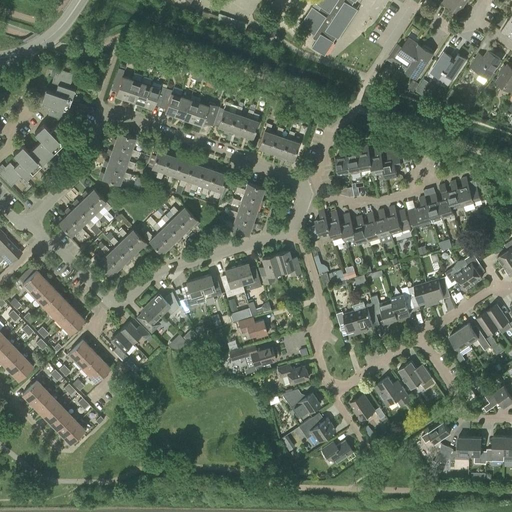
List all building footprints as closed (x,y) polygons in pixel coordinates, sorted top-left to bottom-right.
[(318,0),(317,3),(321,6),(318,10),(312,6),(300,24),(314,34),(312,37),(313,38),(316,40),(312,46),(325,55),(334,41),(336,37),(339,38),(358,9),(352,5),(355,1),(356,2),(356,0),(318,0)] [(458,13),(465,3),(461,0),(443,0),(442,2),(458,13)] [(244,31),(247,23),(218,13),(217,16),(202,10),(200,16),(244,31)] [(275,24),(278,20),(270,14),(267,18),(275,24)] [(511,20),(509,18),(501,30),(511,37),(511,20)] [(387,58),(417,78),(434,53),(408,37),(402,46),(397,43),(387,58)] [(443,72),(453,79),(466,59),(458,53),(454,59),(444,51),(431,72),(439,77),(443,72)] [(471,65),(488,77),(500,59),(488,51),(484,57),(479,54),(471,65)] [(505,84),(511,88),(511,66),(507,63),(496,81),(503,86),(505,84)] [(55,92),(45,89),(41,100),(51,104),(48,112),(65,118),(74,89),(69,87),(74,73),(52,66),(51,71),(55,72),(52,82),(57,84),(55,92)] [(116,91),(115,94),(125,98),(131,79),(122,76),(124,70),(118,67),(111,89),(116,91)] [(131,79),(125,98),(134,101),(140,82),(141,77),(134,74),(132,79),(131,79)] [(424,78),(416,89),(423,95),(426,90),(426,89),(425,86),(429,81),(424,78)] [(412,79),(407,88),(413,91),(418,83),(412,79)] [(143,104),(150,85),(140,82),(134,101),(143,104)] [(153,107),(154,104),(160,106),(166,88),(160,86),(161,85),(153,82),(152,86),(150,85),(143,104),(153,107)] [(165,108),(164,111),(174,114),(180,96),(182,89),(173,86),(172,90),(166,88),(160,106),(165,108)] [(191,94),(189,99),(183,117),(192,121),(199,102),(200,98),(191,94)] [(180,96),(174,114),(183,117),(189,99),(180,96)] [(228,133),(229,130),(235,112),(228,110),(231,103),(226,101),(217,125),(224,128),(223,131),(228,133)] [(209,103),(208,105),(199,102),(192,121),(202,124),(203,121),(208,123),(209,123),(211,115),(215,117),(219,106),(215,104),(215,105),(209,103)] [(77,111),(82,112),(85,105),(79,103),(77,111)] [(239,137),(241,133),(246,116),(239,114),(242,107),(237,105),(235,112),(229,130),(236,132),(234,135),(239,137)] [(248,109),(246,116),(241,133),(247,136),(246,139),(251,141),(258,120),(251,118),(253,111),(248,109)] [(328,119),(323,118),(319,116),(318,121),(329,125),(331,120),(328,119)] [(269,154),(270,151),(275,134),(269,131),(271,124),(267,122),(258,147),(265,149),(264,153),(269,154)] [(14,166),(9,162),(2,169),(0,166),(0,174),(11,186),(21,175),(26,180),(69,137),(57,124),(50,131),(43,123),(34,132),(41,139),(29,152),(22,144),(13,153),(20,160),(14,166)] [(280,158),(281,155),(287,138),(280,135),(283,128),(278,126),(275,134),(270,151),(276,153),(275,157),(280,158)] [(289,130),(287,138),(281,155),(288,157),(287,161),(291,162),(298,142),(292,139),(294,132),(289,130)] [(110,142),(114,143),(131,149),(133,142),(141,145),(142,140),(118,131),(116,138),(112,137),(110,142)] [(372,169),(370,157),(367,142),(362,143),(364,152),(358,153),(361,171),(372,169)] [(138,151),(131,149),(114,143),(112,150),(108,148),(106,153),(110,155),(127,160),(129,153),(137,156),(138,151)] [(361,171),(358,153),(356,144),(351,145),(352,154),(347,155),(346,155),(350,173),(361,171)] [(161,178),(163,171),(169,154),(162,151),(163,148),(158,146),(154,159),(150,158),(147,165),(158,169),(156,176),(161,178)] [(376,156),(370,157),(372,169),(373,175),(384,172),(385,172),(382,160),(383,160),(382,156),(380,146),(374,147),(376,156)] [(350,173),(346,155),(347,155),(345,147),(340,148),(341,156),(335,157),(338,175),(350,173)] [(385,172),(384,172),(385,172),(386,178),(397,176),(393,156),(399,155),(398,148),(387,151),(388,155),(382,156),(383,160),(382,160),(385,172)] [(170,150),(169,154),(163,171),(170,173),(167,180),(172,182),(175,175),(180,158),(173,155),(175,152),(170,150)] [(62,157),(66,161),(71,156),(67,152),(62,157)] [(183,186),(186,179),(191,162),(185,159),(186,156),(181,154),(180,158),(175,175),(181,177),(179,184),(183,186)] [(135,162),(127,160),(110,155),(108,161),(104,160),(103,165),(106,166),(123,171),(126,165),(133,167),(135,162)] [(195,190),(197,182),(203,165),(196,163),(197,160),(193,158),(191,162),(186,179),(192,181),(190,188),(195,190)] [(203,165),(197,182),(204,185),(201,192),(206,194),(209,186),(214,169),(208,167),(209,164),(204,162),(203,165)] [(131,174),(123,171),(106,166),(104,172),(100,171),(99,176),(119,183),(122,176),(129,179),(131,174)] [(215,166),(214,169),(209,186),(215,189),(213,196),(217,198),(226,173),(219,171),(220,167),(215,166)] [(46,173),(40,178),(44,182),(50,177),(46,173)] [(476,184),(469,186),(466,176),(461,178),(464,186),(458,188),(463,205),(474,202),(474,201),(481,199),(476,184)] [(453,190),(447,191),(446,189),(447,191),(447,192),(452,209),(463,205),(458,188),(455,180),(450,181),(453,190)] [(231,190),(235,191),(243,194),(260,199),(262,193),(266,194),(267,189),(247,182),(244,189),(233,185),(231,190)] [(447,191),(446,189),(445,183),(439,185),(444,199),(438,200),(438,201),(443,218),(454,214),(452,209),(447,192),(447,191)] [(224,187),(220,199),(231,203),(239,205),(256,210),(258,204),(262,205),(263,200),(260,199),(243,194),(240,200),(233,198),(232,197),(228,199),(223,198),(222,196),(224,193),(225,193),(226,188),(224,187)] [(82,194),(84,197),(97,209),(102,204),(107,210),(111,206),(93,188),(88,193),(85,191),(82,194)] [(433,202),(427,204),(432,221),(443,218),(438,201),(438,200),(435,192),(430,194),(433,202)] [(427,204),(425,195),(419,197),(422,205),(408,210),(413,227),(432,221),(427,204)] [(73,202),(76,205),(88,218),(93,213),(99,218),(102,215),(97,209),(84,197),(79,202),(77,199),(73,202)] [(94,223),(88,218),(76,205),(71,210),(68,207),(64,211),(67,213),(80,226),(85,221),(90,227),(94,223)] [(169,209),(175,215),(188,227),(193,223),(195,225),(199,222),(184,206),(178,211),(173,205),(169,209)] [(227,214),(235,216),(252,222),(254,215),(258,216),(259,212),(256,210),(239,205),(236,212),(229,209),(227,214)] [(392,215),(386,216),(386,217),(391,234),(410,228),(405,208),(396,211),(394,205),(389,206),(392,215)] [(331,233),(328,222),(324,208),(318,209),(321,218),(315,220),(320,237),(331,233)] [(382,243),(393,239),(391,234),(386,217),(386,216),(384,208),(378,210),(381,218),(375,220),(380,237),(382,243)] [(331,233),(333,239),(344,236),(340,224),(341,224),(336,210),(331,212),(334,220),(328,222),(331,233)] [(364,223),(369,240),(380,237),(375,220),(373,211),(367,213),(370,222),(364,223)] [(344,236),(346,242),(356,238),(357,238),(353,227),(354,226),(349,212),(344,214),(346,223),(341,224),(340,224),(344,236)] [(80,226),(67,213),(62,218),(59,216),(56,219),(71,235),(76,230),(81,235),(85,232),(80,226)] [(190,230),(188,227),(175,215),(170,219),(164,214),(161,217),(166,223),(179,236),(184,231),(187,234),(190,230)] [(357,238),(356,238),(358,244),(369,240),(364,223),(362,215),(356,216),(359,225),(354,227),(354,226),(353,227),(357,238)] [(256,223),(252,222),(235,216),(233,223),(225,220),(225,221),(222,220),(220,224),(224,225),(248,234),(250,227),(254,228),(256,223)] [(152,226),(157,231),(170,244),(175,239),(178,242),(182,238),(179,236),(166,223),(161,228),(156,222),(152,226)] [(118,231),(123,237),(136,250),(141,245),(144,248),(147,244),(132,228),(127,233),(122,228),(118,231)] [(173,247),(170,244),(157,231),(153,236),(147,230),(143,234),(161,253),(167,248),(169,250),(173,247)] [(0,253),(12,242),(2,232),(0,234),(0,253)] [(109,240),(115,245),(128,258),(133,253),(135,256),(139,252),(136,250),(123,237),(118,242),(113,236),(109,240)] [(440,240),(441,247),(449,246),(448,239),(440,240)] [(504,266),(511,259),(511,239),(505,244),(508,249),(497,256),(504,266)] [(12,242),(0,253),(0,261),(4,258),(9,264),(21,253),(12,242)] [(338,253),(346,251),(343,243),(336,245),(338,253)] [(130,261),(128,258),(115,245),(110,250),(104,245),(101,248),(106,254),(119,266),(124,262),(127,264),(130,261)] [(291,260),(288,250),(275,254),(280,271),(289,269),(291,275),(301,272),(297,258),(291,260)] [(122,269),(119,266),(106,254),(101,259),(96,253),(92,257),(110,275),(115,270),(118,273),(122,269)] [(464,259),(458,261),(463,268),(473,283),(482,277),(475,266),(480,263),(473,253),(464,259)] [(275,254),(262,258),(264,265),(259,267),(264,283),(273,280),(271,274),(280,271),(275,254)] [(473,283),(463,268),(458,261),(453,266),(445,272),(447,274),(443,277),(446,285),(447,288),(453,284),(452,282),(457,278),(464,289),(473,283)] [(236,266),(241,283),(247,281),(249,289),(255,288),(261,286),(257,274),(252,276),(247,262),(236,266)] [(244,291),(241,283),(236,266),(224,269),(229,283),(223,285),(227,296),(233,295),(244,291)] [(22,283),(29,290),(43,276),(36,269),(22,283)] [(328,274),(331,283),(345,279),(343,274),(342,269),(328,274)] [(331,283),(328,274),(327,271),(320,273),(324,285),(331,283)] [(210,274),(198,277),(203,294),(204,298),(221,293),(219,286),(214,287),(210,274)] [(35,297),(50,283),(43,276),(29,290),(35,297)] [(203,294),(198,277),(186,281),(190,296),(179,300),(185,311),(188,310),(187,305),(196,302),(197,303),(205,300),(204,298),(203,294)] [(446,285),(443,277),(426,282),(433,303),(439,301),(438,297),(444,296),(441,287),(446,285)] [(433,303),(426,282),(408,287),(412,301),(418,299),(419,303),(425,301),(426,305),(433,303)] [(42,304),(57,290),(50,283),(35,297),(42,304)] [(410,314),(406,302),(412,301),(408,287),(407,285),(401,287),(403,293),(391,297),(397,318),(410,314)] [(49,311),(63,297),(57,290),(42,304),(49,311)] [(155,298),(154,296),(149,301),(161,314),(166,309),(171,314),(179,306),(171,291),(164,298),(159,294),(155,298)] [(11,294),(6,299),(13,305),(18,301),(11,294)] [(381,308),(385,322),(397,318),(391,297),(391,300),(380,303),(378,295),(371,297),(373,302),(375,310),(381,308)] [(63,297),(49,311),(56,319),(70,305),(63,297)] [(230,314),(238,311),(234,298),(226,301),(230,314)] [(16,309),(21,304),(18,301),(13,305),(16,309)] [(155,319),(161,314),(149,301),(144,306),(145,308),(141,312),(144,315),(139,320),(151,332),(157,327),(157,320),(155,319)] [(257,313),(253,301),(247,303),(251,315),(257,313)] [(373,324),(370,315),(376,313),(375,310),(373,302),(366,304),(367,306),(365,307),(363,301),(354,304),(355,310),(362,331),(368,329),(367,325),(373,324)] [(497,303),(487,310),(498,327),(508,320),(497,303)] [(63,326),(77,312),(70,305),(56,319),(63,326)] [(13,309),(8,314),(11,318),(16,313),(13,309)] [(354,329),(355,333),(362,331),(355,310),(343,314),(342,310),(336,312),(341,328),(347,326),(348,331),(354,329)] [(489,333),(498,327),(487,310),(477,317),(489,333)] [(28,312),(23,316),(26,320),(31,315),(28,312)] [(84,319),(77,312),(63,326),(70,333),(84,319)] [(15,321),(19,316),(16,313),(11,318),(15,321)] [(211,316),(214,326),(221,324),(217,314),(211,316)] [(32,326),(37,321),(31,315),(26,320),(32,326)] [(238,321),(241,332),(248,330),(249,336),(255,334),(256,336),(267,333),(263,319),(250,323),(249,317),(238,321)] [(129,321),(120,330),(132,343),(141,334),(129,321)] [(459,329),(469,344),(479,338),(483,344),(488,341),(486,338),(478,326),(474,329),(469,322),(459,329)] [(27,324),(22,329),(25,332),(30,327),(27,324)] [(42,326),(37,330),(40,334),(45,329),(42,326)] [(28,335),(33,331),(30,327),(25,332),(28,335)] [(44,338),(49,333),(45,329),(40,334),(44,338)] [(465,359),(460,351),(469,344),(459,329),(449,336),(454,343),(450,345),(461,362),(465,359)] [(123,352),(132,343),(120,330),(110,339),(123,352)] [(491,335),(486,338),(488,341),(497,354),(504,349),(500,343),(497,344),(491,335)] [(0,356),(12,344),(5,337),(0,342),(0,356)] [(40,338),(36,343),(39,346),(44,341),(40,338)] [(68,352),(75,359),(89,346),(82,339),(68,352)] [(42,349),(47,345),(44,341),(39,346),(42,349)] [(53,347),(56,351),(61,346),(58,342),(53,347)] [(12,344),(0,356),(0,359),(5,366),(19,352),(12,344)] [(255,350),(254,344),(229,352),(232,359),(251,353),(255,366),(256,371),(256,372),(271,367),(269,362),(275,360),(271,345),(255,350)] [(81,366),(96,353),(89,346),(75,359),(81,366)] [(19,352),(5,366),(12,372),(26,358),(19,352)] [(88,373),(103,360),(96,353),(81,366),(88,373)] [(33,366),(26,358),(12,372),(19,379),(33,366)] [(110,367),(103,360),(88,373),(96,381),(110,367)] [(421,381),(426,389),(436,382),(426,367),(419,372),(411,360),(398,369),(411,388),(421,381)] [(287,375),(290,383),(308,378),(304,365),(291,369),(289,363),(277,367),(280,377),(287,375)] [(256,371),(255,366),(244,369),(246,375),(256,371)] [(65,376),(70,371),(67,367),(62,372),(65,376)] [(45,378),(48,381),(53,377),(58,372),(55,369),(45,378)] [(57,380),(61,376),(58,372),(53,377),(57,380)] [(388,376),(377,383),(383,391),(379,394),(387,405),(397,399),(401,405),(410,398),(402,385),(397,388),(388,376)] [(78,378),(73,383),(76,386),(81,381),(78,378)] [(22,393),(29,400),(43,386),(36,379),(22,393)] [(79,390),(84,385),(81,381),(76,386),(79,390)] [(511,396),(507,389),(504,384),(495,391),(491,386),(482,392),(488,400),(497,395),(504,406),(511,400),(511,396)] [(36,407),(50,393),(43,386),(29,400),(36,407)] [(70,394),(75,390),(72,386),(67,391),(70,394)] [(320,403),(312,391),(304,397),(298,388),(281,393),(291,407),(293,405),(300,416),(320,403)] [(42,414),(56,400),(50,393),(36,407),(42,414)] [(353,409),(361,420),(374,410),(380,418),(385,414),(380,406),(375,409),(364,393),(350,402),(355,408),(353,409)] [(82,397),(77,402),(81,405),(86,400),(82,397)] [(49,421),(63,407),(56,400),(42,414),(49,421)] [(89,404),(86,400),(81,405),(84,409),(89,404)] [(494,406),(491,401),(483,406),(486,411),(494,406)] [(56,428),(70,414),(63,407),(49,421),(56,428)] [(63,435),(77,421),(70,414),(56,428),(63,435)] [(98,424),(103,419),(100,415),(95,420),(98,424)] [(335,429),(327,417),(317,424),(312,417),(299,426),(307,438),(312,434),(317,442),(335,429)] [(84,429),(77,421),(63,435),(70,443),(84,429)] [(421,436),(426,442),(432,437),(435,442),(450,432),(443,421),(421,436)] [(487,449),(487,451),(486,461),(504,460),(504,454),(505,435),(493,435),(493,449),(487,449)] [(458,454),(469,454),(470,436),(458,436),(458,454)] [(486,462),(486,461),(487,451),(487,450),(481,450),(481,437),(470,436),(469,454),(474,455),(474,462),(486,462)] [(352,451),(345,440),(336,446),(333,441),(321,449),(329,461),(333,458),(336,462),(352,451)] [(447,447),(442,444),(434,460),(429,470),(435,473),(443,456),(447,447)] [(447,447),(443,456),(448,459),(452,449),(447,447)]
